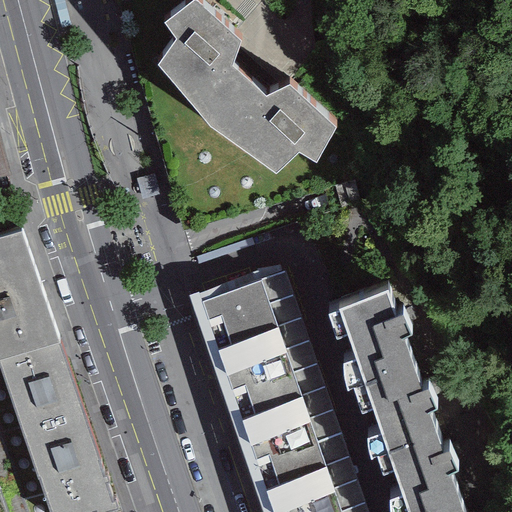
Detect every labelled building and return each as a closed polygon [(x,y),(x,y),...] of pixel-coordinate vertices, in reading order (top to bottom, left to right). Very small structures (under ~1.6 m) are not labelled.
[(65,0),(55,0),(62,27),(72,25),(65,0)] [(118,0),(178,207),(185,229),(355,185),(345,138),(339,126),(292,81),(266,92),(235,65),(243,39),(202,0),(118,0)] [(0,118),(0,174),(14,170),(0,118)] [(158,176),(140,180),(145,199),(163,195),(158,176)] [(4,359),(64,338),(27,231),(0,239),(0,350),(1,350),(4,359)] [(371,511),(287,259),(203,287),(277,511),(371,511)] [(389,268),(337,281),(416,511),(482,511),(481,507),(472,510),(454,456),(461,453),(454,431),(446,434),(432,392),(440,390),(433,367),(424,369),(405,315),(414,312),(405,289),(397,292),(389,268)] [(25,419),(85,398),(64,338),(4,359),(7,367),(25,419)] [(57,511),(46,479),(25,419),(7,367),(1,369),(0,369),(0,431),(27,511),(57,511)] [(46,479),(106,459),(85,398),(25,419),(46,479)] [(57,511),(124,511),(106,459),(46,479),(57,511)]
